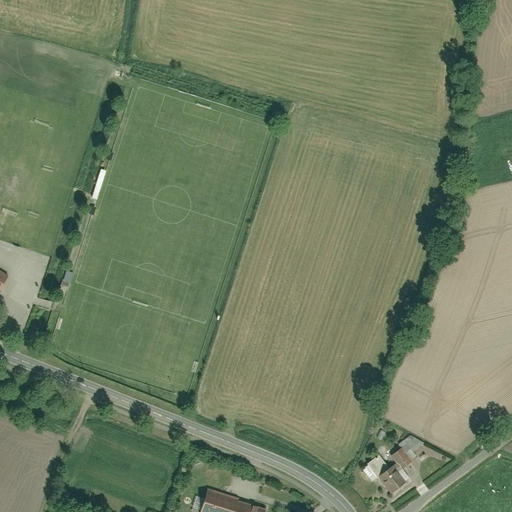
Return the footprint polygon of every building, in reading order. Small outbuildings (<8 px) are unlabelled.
[(64,270),(61,280),(69,282),(72,272),(64,270)] [(60,280),(58,288),(65,290),(68,282),(60,280)] [(408,465),(399,451),(389,458),(399,471),(408,465)] [(379,454),(363,465),(386,497),(406,482),(400,473),(395,477),(379,454)] [(263,511),(207,494),(201,511),(263,511)]
